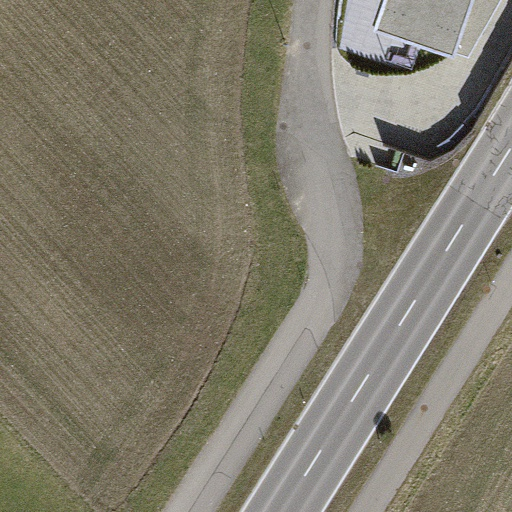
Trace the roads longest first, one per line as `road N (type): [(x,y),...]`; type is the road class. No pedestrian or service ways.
road 1 (unclassified): [(190,511),(331,276),(330,216),(307,104),(316,0)]
road 2 (secondary): [(511,140),(281,511)]
